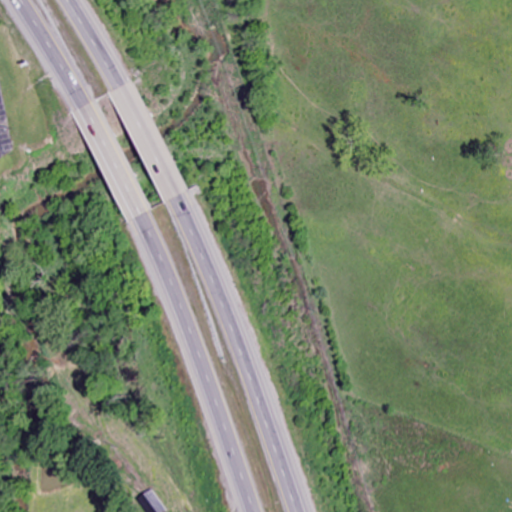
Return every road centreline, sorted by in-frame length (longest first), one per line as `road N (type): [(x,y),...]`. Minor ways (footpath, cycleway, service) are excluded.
road 1 (trunk): [(21,0),(148,225),(255,511)]
road 2 (trunk): [(305,511),(191,210),(76,0)]
